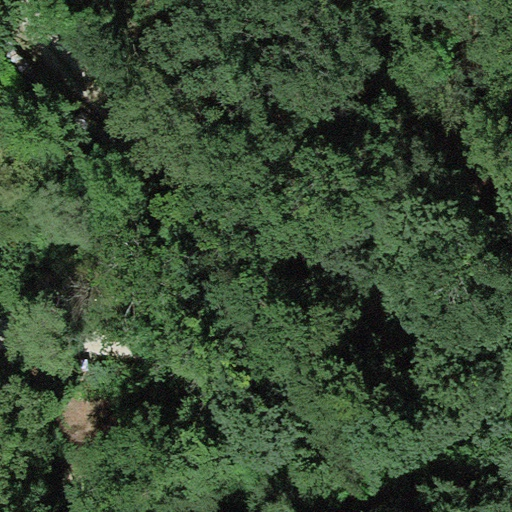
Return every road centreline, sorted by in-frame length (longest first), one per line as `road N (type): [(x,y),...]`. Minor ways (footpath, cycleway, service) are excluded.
road 1 (track): [(511,308),(369,266),(188,183),(91,105),(21,0)]
road 2 (track): [(0,337),(94,345),(315,329),(354,308),(369,266)]
